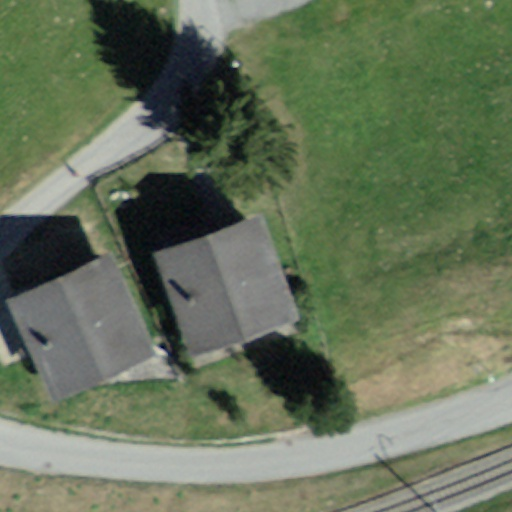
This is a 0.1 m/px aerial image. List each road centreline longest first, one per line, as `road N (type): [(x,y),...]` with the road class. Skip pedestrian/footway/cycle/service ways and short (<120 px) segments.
road 1 (residential): [(511,400),(446,425),(285,460),(174,461),(0,443)]
road 2 (residential): [(0,241),(130,123),(194,45),(189,0)]
